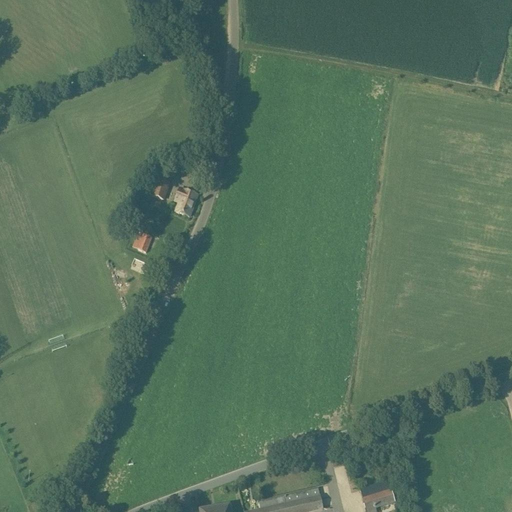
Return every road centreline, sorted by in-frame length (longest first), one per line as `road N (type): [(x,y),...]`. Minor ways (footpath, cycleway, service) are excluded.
road 1 (unclassified): [(75,511),(213,188),(235,45),(233,0)]
road 2 (unclassified): [(129,511),(511,372)]
road 3 (track): [(235,45),(511,96)]
